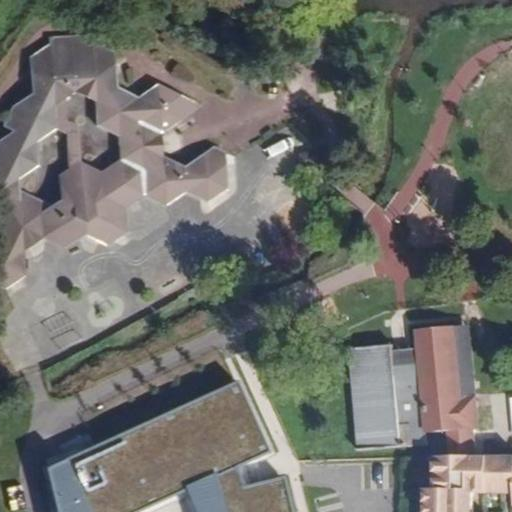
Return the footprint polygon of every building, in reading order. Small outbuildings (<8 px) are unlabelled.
[(84,35),(36,39),(15,64),(20,97),(2,107),(0,112),(0,128),(7,133),(0,137),(0,285),(16,275),(16,249),(32,238),(54,248),(76,235),(97,246),(118,231),(117,209),(135,196),(157,206),(176,195),(197,204),(219,189),(217,151),(204,148),(176,169),(153,158),(152,135),(189,108),(163,75),(128,98),(110,87),(105,50),(84,35)] [(30,333),(46,368),(89,348),(72,313),(30,333)] [(477,400),(470,327),(456,328),(462,400),(475,400),(477,400)] [(477,429),(475,400),(462,400),(456,328),(416,331),(417,351),(394,352),(393,347),(349,351),(358,451),(403,448),(428,447),(427,433),(477,429)] [(287,511),(279,477),(216,352),(63,416),(47,465),(55,511),(287,511)] [(511,449),(440,452),(440,474),(436,474),(436,487),(427,486),(426,511),(472,511),(472,490),(511,489),(511,449)]
